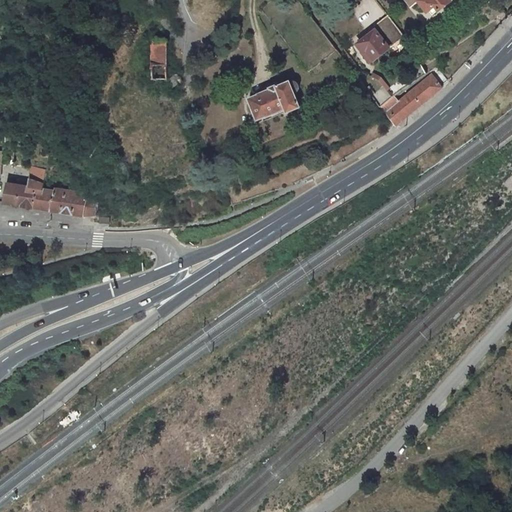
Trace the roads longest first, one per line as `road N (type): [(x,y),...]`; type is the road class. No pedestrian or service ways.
road 1 (secondary): [(0,438),(235,256)]
road 2 (unclassified): [(319,511),(511,314)]
road 3 (primary): [(300,209),(423,130),(490,67)]
road 4 (residential): [(180,264),(157,241),(0,234)]
road 5 (primary): [(0,368),(39,342),(137,303)]
road 6 (primary): [(134,282),(0,344)]
road 7 (secondary): [(134,282),(0,322)]
road 8 (primary): [(300,209),(180,264)]
